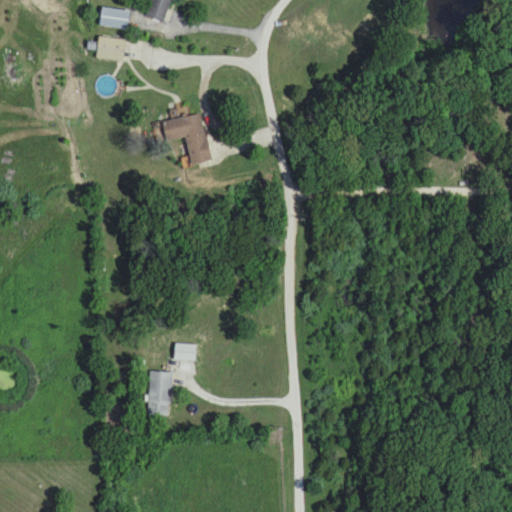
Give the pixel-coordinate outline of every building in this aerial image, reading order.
[(162,23),(171,0),(150,0),(144,16),(162,23)] [(99,26),(127,29),(130,11),(101,8),(99,26)] [(95,57),(121,61),(124,41),(98,37),(95,57)] [(188,165),(208,162),(200,115),(160,122),(164,142),(184,138),(188,165)] [(171,373),(149,373),(149,417),(171,417),(171,373)]
